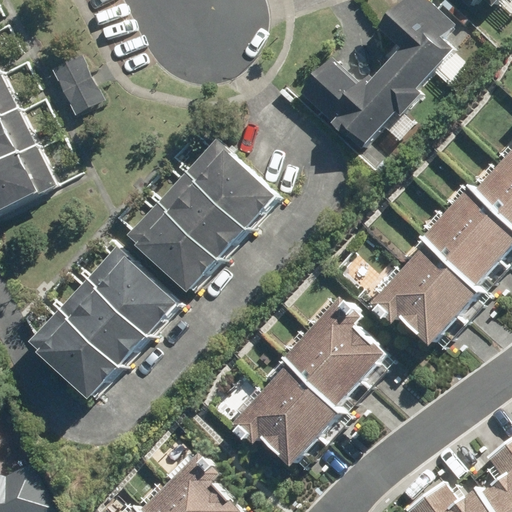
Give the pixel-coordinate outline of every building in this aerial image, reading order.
[(335,64),(304,97),(335,126),(328,134),(338,144),(343,138),(366,159),(388,136),(400,147),(422,124),(412,115),(443,82),(451,90),(471,69),(458,57),(480,33),(447,2),(440,9),(430,0),(410,0),(378,35),(392,48),(383,57),(391,65),(366,93),(335,64)] [(511,0),(457,0),(471,13),(478,5),(491,17),(499,9),(511,22),(511,21),(511,0)] [(116,98),(92,51),(62,67),(86,113),(116,98)] [(0,60),(0,225),(66,192),(0,60)] [(200,302),(289,204),(239,159),(241,157),(226,144),(137,241),(151,254),(149,256),(200,302)] [(511,160),(364,318),(360,322),(380,341),(383,337),(390,343),(399,334),(438,371),(447,361),(441,355),(476,318),(483,325),(500,308),(488,296),(511,270),(511,160)] [(101,410),(191,313),(140,265),(140,266),(127,254),(39,348),(52,360),(50,363),(101,410)] [(340,412),(392,359),(352,320),(370,301),(359,290),(352,298),(342,288),(318,313),(327,321),(320,329),(312,321),(294,339),(304,348),(297,356),(292,351),(281,363),(291,372),(282,382),(273,374),(254,394),(263,403),(244,423),(263,442),(267,438),(300,470),(349,419),(340,412)] [(0,511),(59,511),(63,510),(37,461),(10,476),(0,457),(0,449),(2,448),(0,443),(0,410),(2,409),(0,405),(0,511)] [(247,464),(240,457),(250,448),(240,438),(230,447),(227,444),(220,452),(211,443),(187,466),(195,474),(187,481),(181,475),(154,501),(149,495),(134,510),(136,511),(264,511),(271,506),(273,504),(240,471),(247,464)] [(511,511),(511,452),(496,464),(506,478),(473,503),(460,485),(423,511),(511,511)]
